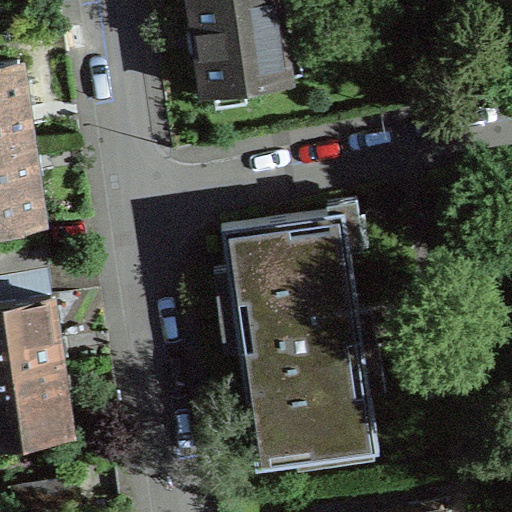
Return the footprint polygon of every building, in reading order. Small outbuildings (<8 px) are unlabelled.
[(291,76),(280,0),(190,0),(195,32),(203,89),(291,76)] [(0,140),(29,137),(19,64),(18,57),(0,59),(0,140)] [(0,222),(40,216),(32,154),(29,137),(0,140),(0,222)] [(361,319),(344,203),(221,220),(233,302),(218,305),(224,347),(239,344),(256,462),(316,453),(315,446),(370,438),(371,446),(379,445),(370,387),(385,384),(379,341),(364,343),(361,319)] [(0,235),(0,267),(1,267),(46,261),(42,230),(0,235)] [(0,368),(61,360),(53,304),(46,261),(1,267),(6,298),(0,298),(0,368)] [(0,437),(71,428),(63,373),(61,360),(0,368),(0,437)] [(77,473),(11,483),(15,511),(53,511),(82,508),(77,473)] [(444,511),(442,495),(407,501),(409,510),(392,511),(444,511)]
